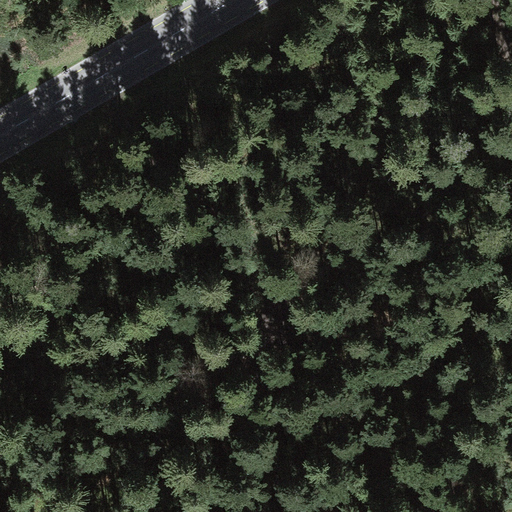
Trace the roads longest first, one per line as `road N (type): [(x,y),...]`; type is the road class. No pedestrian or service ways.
road 1 (track): [(92,81),(243,224),(278,284),(286,354),(246,511)]
road 2 (primary): [(0,135),(233,0)]
